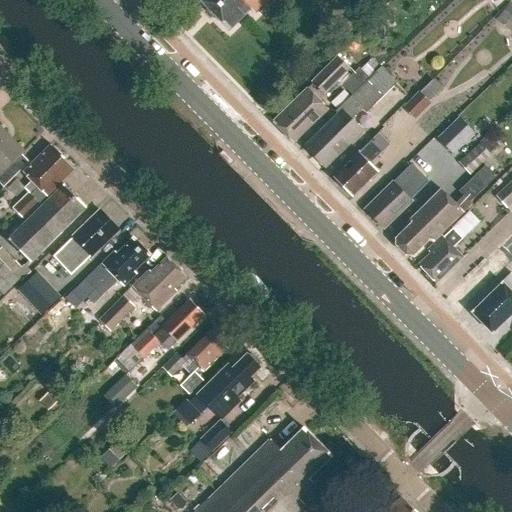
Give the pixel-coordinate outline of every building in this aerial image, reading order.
[(198,0),(229,31),(249,11),(254,15),(269,0),(275,0),(277,2),(278,0),(198,0)] [(510,33),(511,30),(511,6),(509,4),(495,20),(510,33)] [(293,143),(327,110),(317,101),(323,95),(324,96),(349,70),(337,57),(311,83),(312,84),(273,123),(293,143)] [(325,169),(362,132),(351,121),(362,109),(366,113),(396,83),(380,68),(350,98),(335,113),(337,114),(304,147),(325,169)] [(352,96),(369,79),(359,69),(342,86),(352,96)] [(403,108),(415,120),(431,104),(430,102),(442,90),(433,81),(421,93),(419,91),(403,108)] [(0,181),(5,187),(29,163),(21,155),(23,153),(0,129),(0,181)] [(479,142),(468,131),(447,152),(457,162),(479,142)] [(370,164),(388,145),(377,134),(334,178),(353,197),(377,172),(370,164)] [(470,175),(491,155),(489,154),(498,145),(488,135),(480,143),(459,163),(470,175)] [(12,209),(26,223),(42,206),(39,204),(74,169),(51,146),(23,174),(31,181),(24,188),(29,193),(12,209)] [(406,198),(421,182),(407,168),(364,211),(383,230),(411,202),(406,198)] [(408,221),(410,224),(395,239),(395,246),(405,256),(411,256),(426,241),(432,244),(463,214),(471,205),(470,203),(496,178),(485,168),(458,192),(464,197),(455,206),(440,190),(408,221)] [(507,209),(511,203),(511,181),(496,197),(507,209)] [(30,263),(86,208),(64,185),(42,206),(26,223),(7,241),(30,263)] [(100,212),(53,257),(70,276),(118,230),(100,212)] [(418,266),(436,284),(462,259),(453,249),(462,240),(452,230),(443,239),(442,237),(427,251),(430,254),(418,266)] [(150,256),(133,239),(117,255),(114,252),(78,287),(88,298),(101,285),(107,292),(118,281),(124,287),(137,275),(134,272),(150,256)] [(186,278),(167,258),(152,273),(149,271),(132,287),(157,312),(177,292),(175,289),(186,278)] [(0,296),(2,294),(4,296),(20,280),(21,282),(32,272),(25,265),(22,268),(16,261),(8,269),(0,260),(0,296)] [(61,296),(38,272),(17,291),(41,316),(61,296)] [(491,334),(511,313),(511,276),(511,275),(503,283),(502,283),(471,313),(491,334)] [(123,297),(98,321),(110,333),(135,309),(123,297)] [(160,315),(130,345),(144,359),(159,344),(167,352),(204,316),(189,302),(168,323),(160,315)] [(202,373),(227,349),(223,345),(227,341),(215,328),(182,360),(176,355),(162,369),(171,378),(186,364),(189,360),(202,373)] [(144,359),(130,345),(113,362),(127,376),(144,359)] [(204,404),(221,421),(240,402),(236,399),(248,387),(244,383),(258,369),(258,368),(258,363),(259,362),(251,355),(246,356),(245,355),(231,370),(227,366),(190,404),(188,401),(176,412),(191,427),(202,416),(197,411),(204,404)] [(189,395),(203,381),(194,372),(180,386),(189,395)] [(48,411),(56,404),(47,394),(39,402),(48,411)] [(50,454),(96,409),(84,396),(37,442),(50,454)] [(212,453),(233,433),(220,420),(200,440),(212,453)] [(331,456),(303,428),(280,451),(269,440),(195,511),(296,511),(304,505),(298,499),(314,484),(308,479),(331,456)] [(110,469),(124,456),(114,445),(100,459),(110,469)] [(186,506),(186,502),(177,493),(169,501),(178,510),(182,510),(186,506)] [(415,511),(401,498),(387,511),(415,511)]
